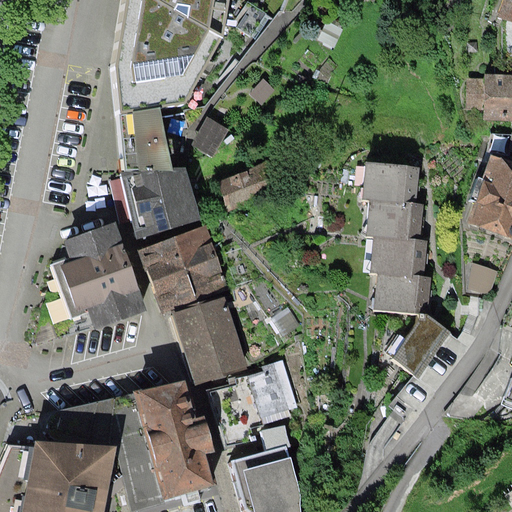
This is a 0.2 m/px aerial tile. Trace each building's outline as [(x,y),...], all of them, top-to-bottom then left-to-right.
[(108,77),(113,117),(154,110),(180,107),(217,42),(223,0),(119,0),(114,38),(108,77)] [(243,0),(247,2),(263,13),(270,0),(243,0)] [(511,0),(496,0),(491,16),(511,23),(511,0)] [(247,2),(232,25),(250,37),(265,14),(263,13),(247,2)] [(511,80),(485,79),(485,86),(467,85),(467,106),(484,106),(484,120),(511,120),(511,80)] [(119,174),(166,173),(165,165),(163,156),(168,155),(167,143),(160,143),(154,110),(113,117),(118,165),(119,174)] [(209,122),(196,145),(212,154),(226,131),(209,122)] [(489,136),(485,152),(507,156),(511,136),(489,136)] [(511,171),(487,163),(468,223),(511,237),(511,233),(511,171)] [(218,185),(227,209),(279,189),(270,165),(218,185)] [(414,169),(364,166),(361,202),(367,203),(411,206),(412,188),(414,169)] [(131,227),(134,238),(192,220),(178,173),(166,173),(119,174),(131,227)] [(411,206),(367,203),(364,238),(371,239),(415,242),(416,224),(418,206),(411,206)] [(209,228),(139,255),(141,260),(160,313),(223,289),(213,261),(218,260),(209,228)] [(69,258),(50,265),(61,297),(69,321),(88,314),(93,327),(139,311),(110,229),(64,245),(69,258)] [(415,242),(371,239),(368,275),(375,276),(419,279),(421,260),(422,243),(415,242)] [(494,273),(473,266),(469,289),(487,294),(494,273)] [(419,279),(375,276),(372,312),(414,315),(423,316),(424,300),(426,279),(419,279)] [(198,308),(169,317),(191,385),(242,369),(220,300),(198,308)] [(461,343),(423,316),(414,315),(413,321),(389,361),(417,380),(400,400),(413,410),(415,407),(418,410),(464,345),(461,343)] [(264,374),(250,378),(262,416),(294,407),(281,364),(262,369),(263,372),(264,374)] [(233,386),(207,392),(223,451),(254,442),(251,431),(265,427),(262,416),(250,378),(249,374),(232,379),(232,382),(233,386)] [(109,458),(97,511),(127,511),(162,503),(160,498),(209,486),(183,386),(80,408),(55,413),(47,420),(46,429),(51,442),(63,442),(62,454),(109,458)] [(259,433),(264,454),(282,450),(287,449),(282,428),(259,433)] [(62,454),(6,449),(0,464),(0,511),(97,511),(109,458),(62,454)] [(264,454),(227,464),(239,511),(297,511),(296,498),(282,450),(264,454)]
